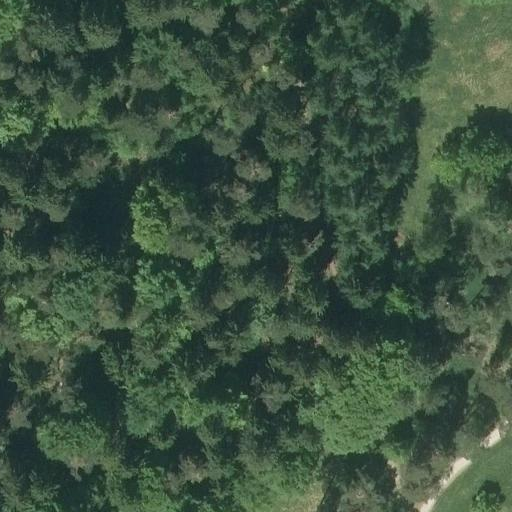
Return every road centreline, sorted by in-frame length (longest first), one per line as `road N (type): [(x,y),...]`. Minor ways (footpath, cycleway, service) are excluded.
road 1 (track): [(403,511),(270,0)]
road 2 (track): [(511,423),(457,464),(424,511)]
